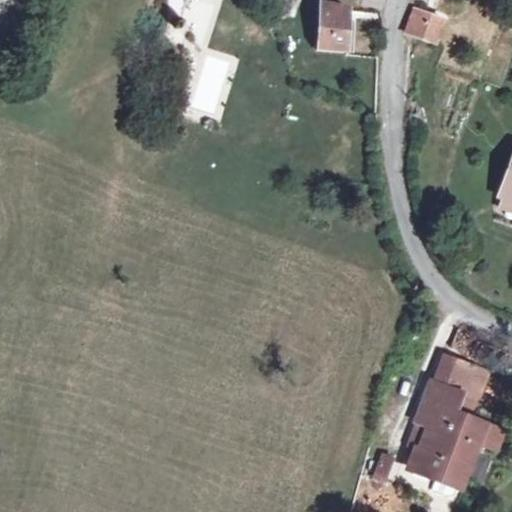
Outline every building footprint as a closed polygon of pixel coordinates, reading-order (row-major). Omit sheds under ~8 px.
[(321,3),(318,50),(349,53),(351,9),(321,3)] [(415,12),(408,33),(436,43),(436,41),(443,22),(415,12)] [(511,172),(503,197),(511,200),(511,172)] [(511,213),(511,200),(503,197),(498,209),(511,213)] [(416,451),(410,467),(437,477),(440,472),(459,480),(472,445),(496,454),(503,436),(485,429),(486,426),(457,415),(464,395),(477,400),(486,375),(447,360),(437,384),(434,383),(427,403),(425,403),(418,423),(420,424),(411,449),(416,451)] [(455,490),(459,480),(440,472),(437,477),(435,482),(455,490)]
